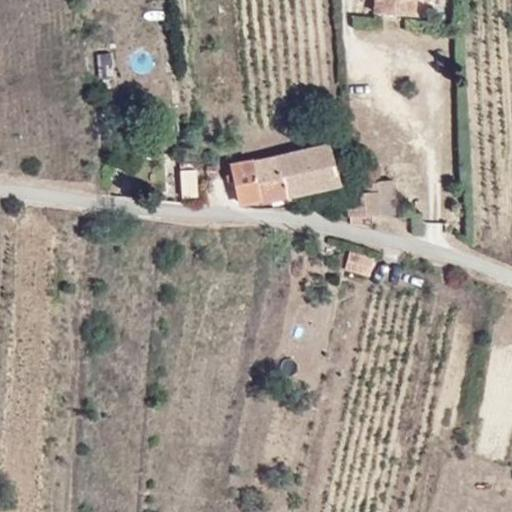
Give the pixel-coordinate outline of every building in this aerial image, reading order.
[(132,71),(150,68),(148,49),(129,52),(132,71)] [(98,76),(113,75),(112,52),(96,53),(98,76)] [(235,200),(281,194),(344,184),(334,137),(275,150),(230,158),(235,200)] [(179,171),(181,199),(199,197),(197,169),(179,171)] [(382,182),(370,185),(371,193),(373,206),(365,212),(367,218),(388,214),(382,182)] [(348,230),(368,223),(367,218),(365,212),(373,206),(371,193),(341,200),(348,230)] [(377,271),(350,268),(346,286),(375,289),(377,271)]
